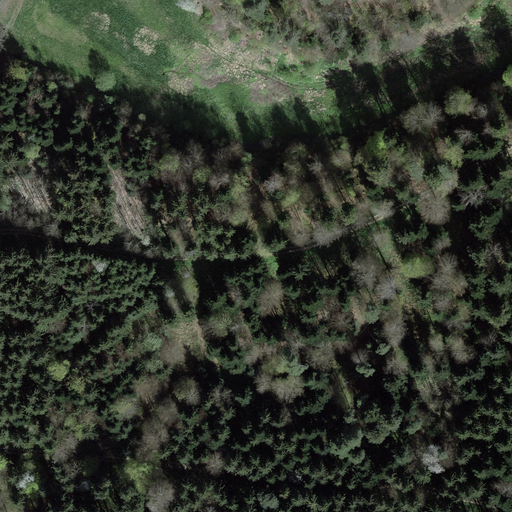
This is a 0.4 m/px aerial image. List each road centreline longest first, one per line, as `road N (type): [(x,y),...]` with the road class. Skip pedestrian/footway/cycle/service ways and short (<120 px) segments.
road 1 (track): [(511,151),(296,251),(187,260),(0,229)]
road 2 (track): [(0,448),(394,484),(511,508)]
